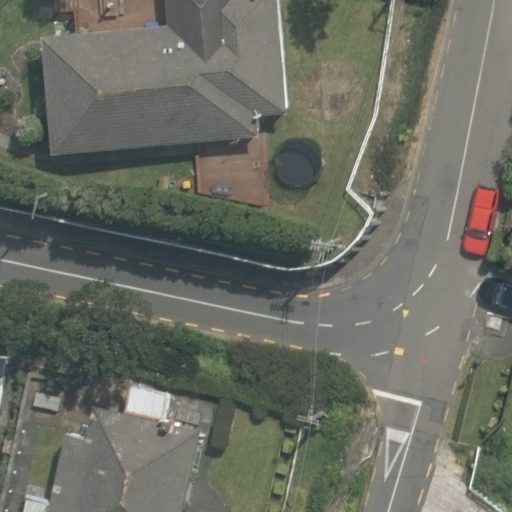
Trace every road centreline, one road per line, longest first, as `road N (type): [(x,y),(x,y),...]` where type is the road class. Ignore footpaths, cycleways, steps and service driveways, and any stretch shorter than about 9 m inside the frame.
road 1 (residential): [(394,315),(316,327),(0,258)]
road 2 (residential): [(394,315),(442,272),(494,0)]
road 3 (residential): [(382,511),(414,402),(394,315)]
